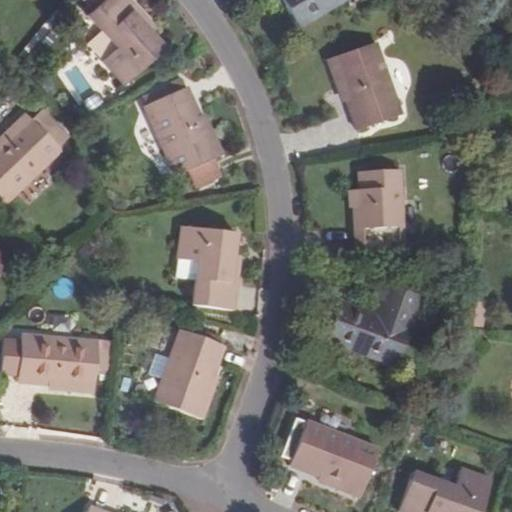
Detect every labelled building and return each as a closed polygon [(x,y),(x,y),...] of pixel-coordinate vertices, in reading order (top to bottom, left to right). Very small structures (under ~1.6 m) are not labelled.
[(127,88),(166,54),(145,29),(149,25),(127,0),(110,0),(91,18),(119,50),(105,63),(127,88)] [(279,0),(295,27),(342,0),(279,0)] [(402,118),(375,44),(327,62),(339,92),(334,94),(349,136),(402,118)] [(202,127),(184,87),(143,106),(175,176),(220,156),(207,126),(202,127)] [(0,202),(2,205),(58,152),(23,117),(0,138),(3,142),(0,144),(0,202)] [(400,171),(360,172),(361,191),(354,190),(357,256),(405,254),(400,171)] [(236,235),(183,228),(178,260),(198,262),(193,306),(232,312),(239,267),(233,265),(236,235)] [(421,297),(382,283),(375,300),(387,304),(383,319),(341,303),(327,342),(397,368),(411,330),(409,329),(421,297)] [(153,403),(200,421),(212,391),(208,389),(222,349),(179,332),(153,403)] [(61,388),(60,392),(92,395),(97,344),(21,337),(16,383),(61,388)] [(280,458),(289,461),(304,423),(295,419),(280,458)] [(361,499),(379,452),(307,424),(291,468),(333,483),(331,488),(361,499)] [(413,475),(399,511),(481,511),(492,484),(461,472),(455,491),(413,475)]
